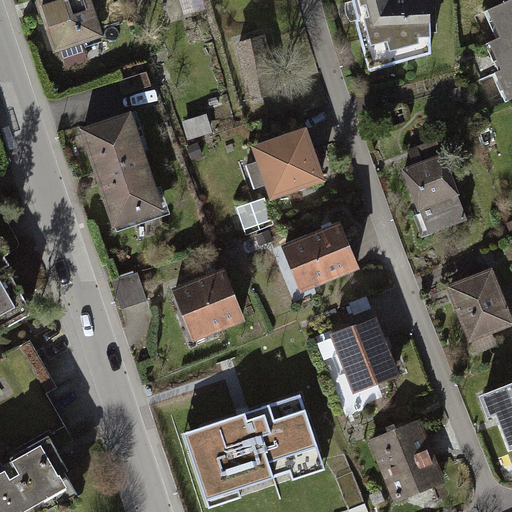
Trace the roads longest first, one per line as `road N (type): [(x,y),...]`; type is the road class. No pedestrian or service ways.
road 1 (residential): [(310,0),(388,236),(496,511)]
road 2 (residential): [(0,41),(157,511)]
